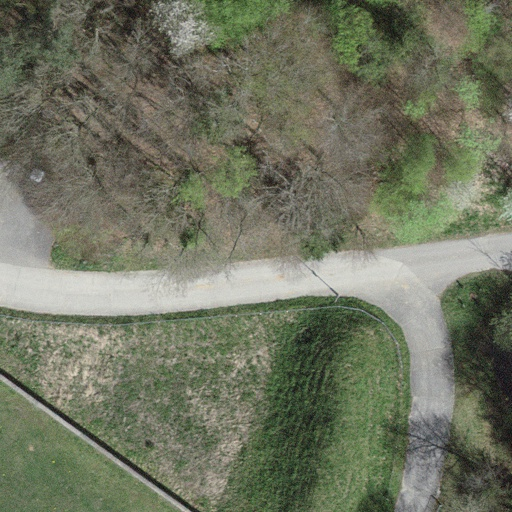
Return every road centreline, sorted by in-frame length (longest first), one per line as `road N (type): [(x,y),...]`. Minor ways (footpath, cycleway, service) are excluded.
road 1 (unclassified): [(0,281),(32,292),(511,263)]
road 2 (track): [(376,272),(429,393),(402,511)]
